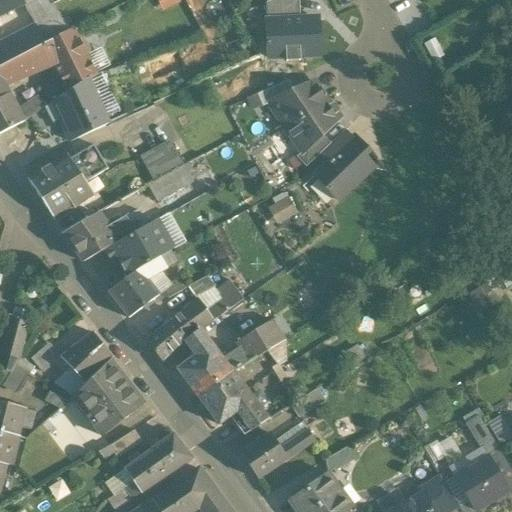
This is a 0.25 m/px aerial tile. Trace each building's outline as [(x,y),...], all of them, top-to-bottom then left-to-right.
[(5,0),(0,0),(0,69),(6,66),(0,53),(0,18),(11,12),(5,0)] [(21,0),(5,0),(11,12),(24,5),(21,0)] [(47,0),(21,0),(24,5),(30,18),(51,7),(47,0)] [(266,21),(299,20),(297,0),(275,0),(272,2),(265,4),(266,21)] [(34,26),(0,44),(0,53),(6,66),(50,44),(67,36),(51,7),(30,18),(34,26)] [(299,20),(266,21),(265,21),(266,42),(269,42),(270,60),(285,60),(285,63),(299,62),(299,59),(314,58),(313,39),(318,39),(317,19),(299,20)] [(78,43),(73,32),(67,36),(50,44),(60,63),(54,66),(67,93),(86,81),(87,80),(95,77),(85,57),(88,55),(88,49),(85,44),(81,42),(78,43)] [(6,66),(0,69),(0,133),(22,122),(26,120),(40,113),(45,109),(38,100),(17,112),(3,86),(54,66),(60,63),(50,44),(6,66)] [(67,93),(50,104),(58,121),(69,144),(107,126),(86,81),(67,93)] [(288,82),(256,96),(262,108),(268,105),(267,105),(293,93),(288,82)] [(293,93),(267,105),(268,105),(284,130),(326,102),(324,99),(325,95),(320,89),(317,88),(314,84),(293,93)] [(326,102),(284,130),(300,155),(301,156),(321,137),(338,120),(336,116),(336,113),(332,106),(329,105),(326,102)] [(58,121),(50,104),(45,109),(40,113),(26,120),(37,134),(58,121)] [(150,107),(113,124),(118,133),(155,118),(150,107)] [(330,145),(319,156),(327,165),(353,140),(344,131),(330,145)] [(321,137),(301,156),(300,155),(296,159),(305,169),(319,156),(330,145),(321,137)] [(327,165),(314,177),(337,202),(372,169),(361,157),(367,152),(354,139),(353,140),(327,165)] [(171,145),(142,161),(154,181),(182,166),(171,145)] [(93,146),(68,160),(66,157),(27,181),(54,222),(92,197),(83,183),(107,170),(93,146)] [(189,165),(148,187),(157,202),(192,183),(190,180),(196,176),(189,165)] [(284,195),(272,202),(275,207),(283,222),(295,215),(284,195)] [(283,222),(275,207),(269,210),(277,225),(283,222)] [(97,216),(63,235),(82,263),(103,251),(127,238),(147,227),(136,210),(105,227),(97,216)] [(147,227),(127,238),(133,248),(114,258),(115,260),(119,261),(123,269),(122,274),(126,279),(138,270),(170,252),(165,243),(169,241),(157,221),(147,227)] [(127,238),(103,251),(110,263),(115,260),(114,258),(133,248),(127,238)] [(170,252),(138,270),(126,279),(107,294),(127,319),(158,296),(146,281),(177,263),(170,252)] [(206,279),(186,290),(191,299),(211,288),(206,279)] [(174,284),(160,292),(166,301),(180,293),(174,284)] [(241,301),(230,285),(216,294),(223,304),(227,310),(241,301)] [(197,303),(167,322),(169,324),(172,321),(186,339),(198,330),(227,310),(223,304),(205,316),(197,303)] [(28,313),(13,309),(0,359),(0,371),(9,375),(15,366),(18,361),(27,325),(25,325),(28,313)] [(169,324),(145,343),(160,363),(182,342),(186,339),(172,321),(169,324)] [(271,324),(234,345),(237,349),(249,364),(285,341),(271,324)] [(221,361),(198,330),(186,339),(182,342),(194,359),(178,372),(197,399),(230,376),(249,364),(237,349),(221,361)] [(61,357),(55,362),(64,373),(70,368),(84,386),(109,362),(111,359),(91,333),(61,357)] [(51,344),(31,359),(41,372),(55,362),(61,357),(51,344)] [(142,405),(109,362),(84,386),(74,396),(103,434),(142,405)] [(33,378),(15,366),(9,375),(7,379),(25,391),(33,378)] [(274,367),(268,371),(273,378),(279,374),(274,367)] [(230,376),(197,399),(218,426),(230,418),(243,437),(265,423),(230,376)] [(256,396),(274,397),(274,388),(257,387),(256,396)] [(36,414),(0,404),(0,434),(16,438),(18,428),(31,432),(36,414)] [(495,449),(477,420),(465,427),(483,456),(495,449)] [(134,432),(108,447),(112,452),(116,458),(140,442),(134,432)] [(308,433),(281,451),(287,461),(314,442),(308,433)] [(16,438),(0,434),(0,464),(5,466),(8,467),(16,438)] [(281,451),(269,435),(239,455),(257,481),(287,461),(281,451)] [(191,460),(172,436),(158,447),(154,441),(147,446),(151,452),(168,476),(191,460)] [(108,447),(98,452),(102,458),(112,452),(108,447)] [(346,449),(326,461),(333,473),(353,461),(346,449)] [(151,452),(139,460),(135,454),(127,460),(131,466),(124,471),(129,478),(141,494),(168,476),(151,452)] [(487,460),(454,480),(472,511),(475,511),(506,493),(487,460)] [(218,495),(199,470),(152,503),(158,511),(193,511),(203,506),(218,495)] [(327,475),(288,502),(295,511),(346,511),(351,509),(327,475)] [(141,494),(129,478),(126,480),(123,477),(118,481),(132,500),(141,494)] [(452,511),(458,509),(439,478),(417,491),(420,497),(422,495),(431,511),(452,511)] [(218,495),(203,506),(205,511),(223,511),(228,509),(218,495)] [(420,497),(396,511),(391,510),(387,511),(431,511),(422,495),(420,497)] [(158,511),(152,503),(139,511),(229,511),(228,509),(223,511),(158,511)]
